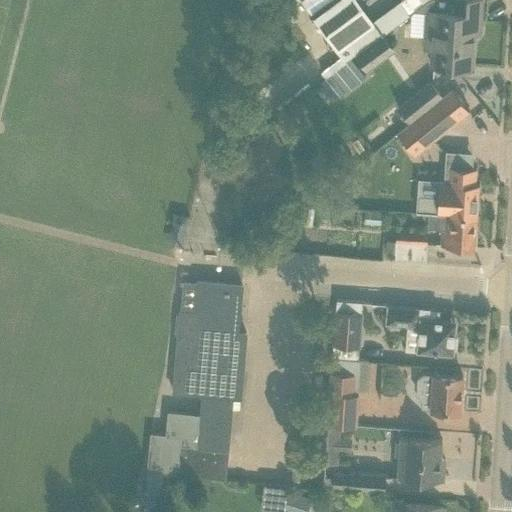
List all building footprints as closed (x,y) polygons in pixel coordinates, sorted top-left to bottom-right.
[(354,54),(382,34),(357,0),(334,0),(312,17),(344,61),(354,54)] [(399,0),(399,1),(409,13),(412,10),(423,0),(399,0)] [(423,0),(412,10),(433,11),(432,39),(430,63),(471,66),(473,32),(479,32),(481,0),(423,0)] [(382,34),(354,54),(364,69),(394,47),(385,34),(383,35),(382,34)] [(364,75),(349,57),(344,61),(340,64),(355,83),(364,75)] [(339,65),(329,72),(345,91),(355,83),(339,65)] [(334,99),(344,91),(329,73),(324,77),(319,81),(334,99)] [(398,106),(409,121),(441,96),(430,81),(398,106)] [(451,88),(397,132),(414,153),(468,110),(451,88)] [(382,186),(395,187),(396,161),(368,160),(367,204),(381,205),(382,186)] [(417,210),(417,211),(442,213),(442,214),(448,214),(476,216),(478,183),(474,182),(475,168),(475,169),(475,167),(449,166),(449,167),(449,181),(443,181),(439,181),(438,194),(433,194),(418,193),(417,210)] [(440,245),(474,247),(476,216),(448,214),(442,214),(440,245)] [(394,258),(425,260),(427,231),(396,229),(394,258)] [(245,332),(237,331),(241,284),(197,280),(194,311),(179,310),(172,391),(202,394),(197,446),(190,445),(192,414),(168,412),(166,435),(150,433),(147,469),(148,470),(160,471),(224,476),(226,461),(232,461),(233,453),(226,452),(232,395),(240,396),(245,332)] [(335,310),(332,344),(358,346),(361,312),(359,312),(360,301),(336,299),(335,310)] [(452,337),(452,332),(453,321),(436,320),(437,310),(387,305),(386,321),(406,323),(404,347),(450,351),(451,347),(455,348),(456,337),(452,337)] [(327,423),(339,424),(355,425),(358,393),(352,392),(353,373),(330,371),(327,423)] [(430,409),(459,411),(462,375),(433,373),(432,375),(422,374),(417,378),(416,392),(421,397),(431,398),(430,409)] [(339,424),(327,423),(324,462),(337,463),(339,424)] [(397,477),(443,480),(444,459),(440,459),(441,439),(399,437),(397,477)] [(146,491),(156,492),(158,492),(158,490),(162,471),(160,471),(148,470),(147,487),(146,491)] [(332,487),(383,491),(385,475),(347,472),(347,474),(332,472),(332,487)] [(285,491),(283,510),(290,511),(306,511),(310,499),(285,491)] [(390,511),(440,511),(441,505),(392,502),(390,511)]
